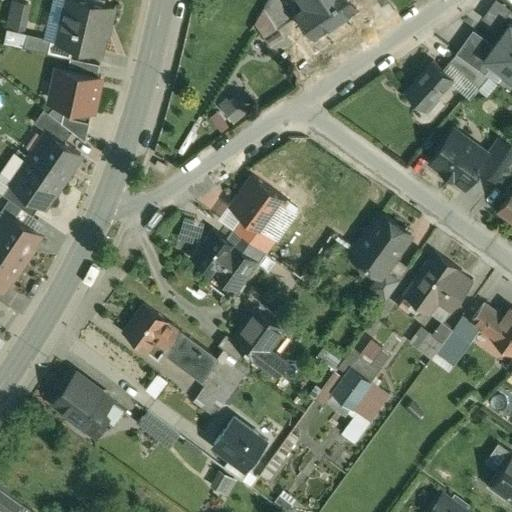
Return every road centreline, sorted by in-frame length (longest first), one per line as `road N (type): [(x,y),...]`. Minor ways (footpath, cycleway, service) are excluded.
road 1 (residential): [(511,261),(298,107)]
road 2 (residential): [(298,107),(160,195),(104,201)]
road 3 (tertiary): [(104,201),(62,291),(0,383)]
road 4 (tertiary): [(163,0),(104,201)]
road 5 (residential): [(460,0),(298,107)]
